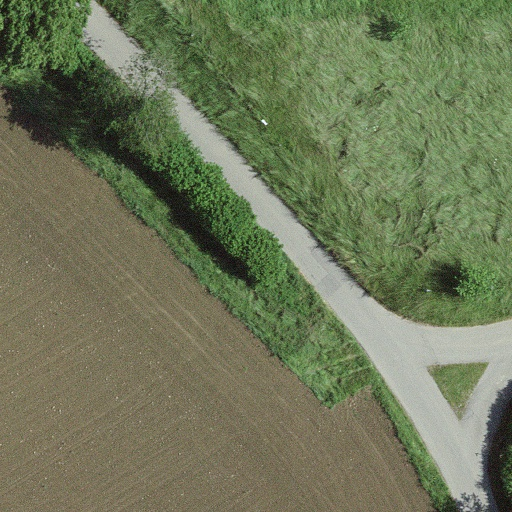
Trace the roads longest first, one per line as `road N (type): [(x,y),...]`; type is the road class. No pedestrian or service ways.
road 1 (unclassified): [(71,0),(283,220),(378,339)]
road 2 (unclassified): [(378,339),(466,477)]
road 3 (residential): [(511,337),(459,344),(378,339)]
road 4 (residential): [(511,359),(486,401),(466,477)]
